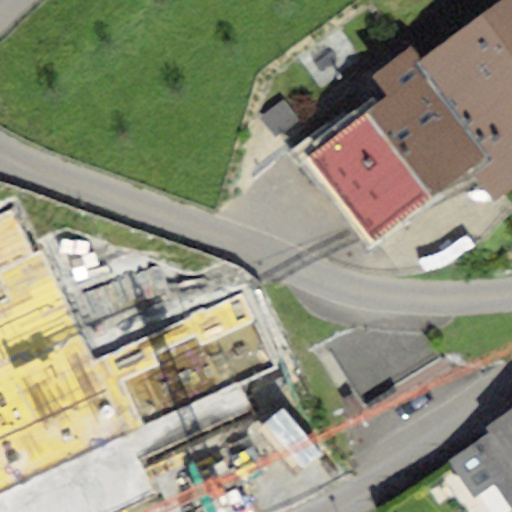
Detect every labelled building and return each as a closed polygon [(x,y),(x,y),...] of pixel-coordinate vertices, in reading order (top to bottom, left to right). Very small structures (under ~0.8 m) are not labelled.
[(428,78),(479,147),(499,175),(511,165),(511,15),(430,77),(428,78)] [(372,120),(423,189),(479,147),(428,78),(430,77),(412,53),(378,79),(396,102),(372,120)] [(368,75),(309,128),(327,148),(386,95),(368,75)] [(394,223),(388,215),(423,189),(372,120),(317,160),(374,237),(394,223)] [(81,283),(0,304),(0,402),(46,391),(56,429),(211,388),(186,296),(92,321),(81,283)] [(271,313),(247,318),(253,340),(276,335),(271,313)] [(511,423),(457,463),(478,491),(502,474),(511,487),(511,423)] [(21,427),(0,438),(0,511),(24,511),(57,495),(21,427)]
